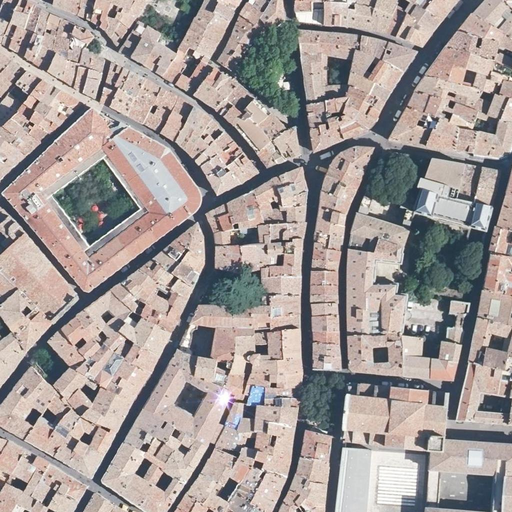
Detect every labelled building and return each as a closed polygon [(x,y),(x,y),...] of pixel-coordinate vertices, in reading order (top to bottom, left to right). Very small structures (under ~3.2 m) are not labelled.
[(4,0),(0,10),(0,16),(1,18),(2,17),(5,18),(6,19),(9,21),(11,22),(20,0),(4,0)] [(24,0),(20,0),(11,22),(12,23),(16,24),(19,25),(25,28),(26,29),(30,15),(34,5),(30,2),(28,1),(24,0)] [(55,6),(70,12),(72,0),(53,0),(53,5),(55,6)] [(73,13),(77,15),(81,0),(72,0),(70,12),(73,13)] [(95,0),(81,0),(77,15),(85,18),(92,21),(93,16),(94,14),(94,9),(95,8),(95,0)] [(109,1),(106,0),(95,0),(95,8),(94,9),(94,14),(93,16),(92,21),(98,26),(105,31),(109,24),(108,17),(107,16),(108,10),(110,5),(111,2),(109,1)] [(143,7),(146,2),(144,0),(106,0),(109,1),(111,2),(136,18),(141,10),(143,7)] [(234,15),(236,10),(225,5),(218,2),(217,2),(213,0),(203,0),(201,7),(227,19),(231,21),(234,15)] [(217,0),(217,1),(218,2),(225,5),(236,10),(240,5),(241,0),(217,0)] [(250,0),(248,3),(263,13),(269,3),(264,0),(250,0)] [(259,18),(270,30),(285,20),(284,16),(282,2),(281,0),(271,0),(269,3),(263,13),(259,18)] [(348,14),(348,0),(342,0),(342,3),(325,2),(325,24),(326,24),(329,25),(337,25),(339,25),(348,26),(348,14)] [(348,0),(348,14),(348,26),(353,26),(361,27),(366,28),(375,30),(385,32),(397,5),(398,2),(393,0),(348,0)] [(405,0),(410,2),(428,13),(439,19),(443,21),(449,13),(450,12),(460,0),(459,0),(405,0)] [(486,22),(493,27),(498,30),(499,29),(507,34),(511,37),(511,8),(511,9),(509,5),(504,1),(503,0),(485,0),(473,14),(486,22)] [(511,0),(503,0),(504,1),(509,5),(511,9),(511,8),(511,0)] [(295,6),(296,11),(310,11),(310,2),(307,2),(295,1),(295,2),(295,4),(295,6)] [(107,16),(108,17),(109,17),(119,21),(121,22),(129,28),(132,24),(136,18),(111,2),(110,5),(108,10),(107,16)] [(313,23),(325,24),(325,2),(322,2),(310,2),(310,11),(296,11),(296,15),(296,16),(297,20),(303,21),(306,22),(313,23)] [(410,2),(405,10),(404,10),(408,14),(419,23),(425,28),(433,34),(436,30),(437,28),(443,21),(439,19),(428,13),(410,2)] [(254,25),(263,35),(267,33),(270,30),(259,18),(263,13),(248,3),(245,9),(242,14),(241,15),(254,25)] [(30,15),(26,29),(26,30),(27,30),(34,33),(42,9),(39,7),(38,7),(34,5),(30,15)] [(405,10),(397,5),(385,32),(391,35),(397,37),(408,14),(404,10),(405,10)] [(228,26),(231,21),(227,19),(201,7),(195,17),(226,31),(228,26)] [(42,9),(34,33),(44,36),(45,33),(45,31),(47,27),(47,24),(50,14),(46,12),(42,9)] [(45,33),(44,36),(41,43),(53,50),(61,19),(57,17),(50,14),(47,24),(47,27),(52,30),(51,34),(45,31),(45,33)] [(427,41),(433,34),(425,28),(419,23),(408,14),(397,37),(400,38),(416,44),(423,47),(427,41)] [(466,33),(478,36),(482,37),(488,39),(498,41),(498,45),(511,50),(511,37),(507,34),(499,29),(498,30),(493,27),(486,22),(473,14),(466,22),(458,32),(466,33)] [(254,42),(263,35),(254,25),(241,15),(238,23),(236,28),(245,34),(254,42)] [(1,18),(0,21),(0,41),(2,43),(11,22),(9,21),(6,19),(5,18),(2,17),(1,18)] [(120,39),(129,28),(121,22),(119,21),(109,17),(108,17),(109,24),(105,31),(110,36),(114,42),(116,45),(120,39)] [(194,17),(188,28),(216,42),(219,44),(222,37),(226,31),(195,17),(194,17)] [(68,22),(61,19),(53,50),(57,53),(67,58),(70,43),(71,37),(72,35),(75,27),(75,25),(68,22)] [(12,23),(11,22),(2,43),(6,45),(10,47),(19,25),(16,24),(12,23)] [(25,28),(19,25),(10,47),(14,49),(18,52),(26,30),(26,29),(25,28)] [(75,27),(72,35),(88,45),(94,38),(91,34),(91,33),(90,32),(89,32),(89,31),(87,31),(84,29),(75,25),(75,27)] [(188,28),(186,34),(181,43),(182,43),(179,49),(186,53),(189,47),(204,55),(202,58),(209,62),(212,55),(219,44),(216,42),(188,28)] [(251,45),(254,42),(245,34),(236,28),(233,33),(231,38),(248,48),(251,45)] [(26,30),(18,52),(21,54),(25,56),(34,33),(27,30),(26,30)] [(358,35),(340,34),(298,30),(301,59),(306,94),(307,104),(324,100),(344,97),(346,92),(347,93),(349,84),(347,83),(355,49),(356,49),(356,48),(358,35)] [(138,47),(143,38),(133,32),(130,37),(128,40),(138,47)] [(452,39),(446,46),(452,48),(456,50),(456,49),(472,54),(483,57),(495,60),(497,50),(498,45),(498,41),(488,39),(482,37),(480,49),(475,47),(478,36),(466,33),(458,32),(452,39)] [(44,36),(34,33),(25,56),(29,58),(34,61),(35,57),(37,54),(40,47),(41,43),(44,36)] [(70,43),(84,50),(86,47),(88,45),(72,35),(71,37),(70,43)] [(167,39),(160,36),(151,50),(145,64),(155,70),(164,76),(175,83),(179,85),(184,89),(188,83),(190,79),(182,73),(187,64),(182,61),(186,54),(186,53),(179,49),(178,49),(176,53),(174,52),(174,51),(178,43),(175,42),(174,43),(167,39)] [(361,36),(359,51),(374,57),(379,40),(375,39),(361,36)] [(240,59),(248,48),(231,38),(227,49),(219,61),(231,70),(240,59)] [(138,47),(128,40),(124,46),(121,51),(126,54),(131,57),(138,47)] [(379,40),(374,57),(371,62),(376,65),(380,60),(381,60),(384,52),(386,48),(389,43),(387,42),(386,42),(384,41),(379,40)] [(35,57),(34,61),(41,65),(48,70),(57,53),(53,50),(41,43),(40,47),(37,54),(35,57)] [(81,63),(84,50),(70,43),(67,58),(68,59),(68,60),(81,63)] [(381,60),(380,60),(381,61),(385,62),(393,67),(404,74),(407,68),(411,63),(419,52),(401,46),(389,43),(386,48),(390,51),(389,56),(384,52),(381,60)] [(498,45),(497,50),(511,57),(511,50),(498,45)] [(435,62),(427,75),(440,79),(449,81),(454,64),(468,68),(472,54),(456,49),(456,50),(452,48),(446,46),(435,62)] [(189,47),(186,53),(186,54),(200,62),(202,58),(204,55),(189,47)] [(359,51),(356,49),(355,49),(347,83),(349,84),(385,103),(386,101),(391,92),(396,85),(404,74),(393,67),(385,62),(381,61),(380,60),(376,65),(371,73),(365,70),(371,62),(374,57),(359,51)] [(90,69),(102,72),(105,60),(97,56),(84,50),(81,63),(80,66),(90,69)] [(511,57),(497,50),(495,60),(496,61),(504,64),(511,68),(511,57)] [(57,53),(48,70),(55,74),(64,79),(66,71),(68,60),(68,59),(67,58),(57,53)] [(200,62),(186,54),(182,61),(187,64),(182,73),(190,79),(200,62)] [(483,57),(472,54),(468,68),(474,70),(492,76),(494,71),(496,61),(495,60),(483,57)] [(4,55),(0,59),(0,74),(2,73),(12,61),(8,58),(4,55)] [(188,83),(184,89),(189,91),(194,94),(214,68),(211,66),(208,63),(209,62),(202,58),(200,62),(190,79),(188,83)] [(69,82),(75,85),(80,66),(81,63),(68,60),(66,71),(64,79),(69,82)] [(12,61),(2,73),(12,82),(21,72),(24,68),(19,65),(12,61)] [(112,63),(105,87),(114,91),(116,82),(119,76),(123,68),(118,66),(112,63)] [(468,68),(454,64),(449,81),(463,85),(468,68)] [(79,88),(84,91),(87,79),(90,69),(80,66),(75,85),(79,88)] [(124,83),(130,72),(127,70),(123,68),(119,76),(116,82),(114,91),(117,92),(119,89),(121,90),(124,83)] [(214,68),(194,94),(199,98),(204,100),(210,105),(216,109),(225,99),(225,98),(226,97),(239,84),(229,78),(217,70),(214,68)] [(87,79),(84,91),(90,95),(96,98),(102,72),(90,69),(87,79)] [(492,76),(474,70),(469,86),(484,91),(493,93),(496,81),(492,79),(492,76)] [(26,73),(16,84),(23,89),(23,90),(30,95),(32,93),(43,79),(35,75),(28,71),(26,73)] [(511,79),(494,71),(492,76),(492,79),(496,81),(504,83),(500,95),(511,99),(511,79)] [(139,92),(145,79),(140,76),(130,72),(124,83),(121,90),(135,97),(136,98),(139,92)] [(0,74),(0,96),(1,97),(6,91),(13,83),(12,82),(2,73),(0,74)] [(422,82),(415,92),(442,98),(444,89),(437,88),(440,79),(427,75),(422,82)] [(43,79),(32,93),(32,94),(24,103),(32,108),(32,107),(38,99),(40,100),(41,99),(48,91),(53,85),(48,83),(43,79)] [(152,106),(153,105),(154,102),(162,88),(159,87),(149,81),(145,79),(139,92),(136,98),(142,101),(152,106)] [(449,81),(440,79),(437,88),(444,89),(442,98),(449,99),(455,102),(477,111),(479,112),(483,98),(481,98),(484,91),(469,86),(463,85),(449,81)] [(13,88),(3,99),(2,100),(0,102),(0,128),(2,126),(4,127),(12,119),(17,113),(19,111),(19,110),(23,103),(24,103),(32,94),(32,93),(30,95),(23,90),(23,89),(16,84),(13,88)] [(250,93),(239,84),(226,97),(225,98),(225,99),(233,105),(241,113),(255,98),(250,93)] [(385,103),(349,84),(347,93),(381,110),(383,106),(385,103)] [(41,99),(40,100),(49,105),(50,105),(56,97),(61,90),(57,88),(53,85),(48,91),(41,99)] [(106,104),(111,106),(112,103),(117,92),(114,91),(105,87),(101,101),(106,104)] [(154,102),(153,105),(158,107),(158,106),(172,113),(173,110),(178,98),(170,93),(162,88),(154,102)] [(128,115),(135,97),(121,90),(119,89),(117,92),(112,103),(111,106),(120,111),(128,115)] [(66,93),(61,90),(56,97),(68,106),(74,110),(78,107),(82,103),(75,98),(72,97),(66,93)] [(379,115),(381,110),(347,93),(346,92),(344,97),(348,96),(346,103),(377,121),(379,116),(379,115)] [(411,100),(407,107),(415,110),(423,112),(434,117),(438,108),(445,111),(452,114),(463,119),(474,123),(476,116),(477,111),(455,102),(451,109),(447,107),(449,99),(442,98),(415,92),(411,100)] [(488,115),(511,122),(511,99),(500,95),(496,94),(488,115)] [(367,131),(377,121),(346,103),(348,96),(344,97),(324,100),(326,113),(328,123),(332,145),(347,139),(355,136),(367,131)] [(58,109),(68,117),(71,114),(74,110),(68,106),(56,97),(50,105),(58,109)] [(149,112),(152,106),(142,101),(136,98),(135,97),(128,115),(135,119),(143,123),(149,112)] [(189,104),(178,98),(173,110),(183,116),(188,118),(194,107),(189,104)] [(265,146),(271,141),(260,128),(259,126),(259,125),(272,112),(265,106),(263,105),(255,98),(241,113),(243,115),(234,126),(245,138),(246,139),(252,148),(254,150),(256,153),(265,146)] [(225,99),(216,109),(220,113),(224,117),(233,105),(225,99)] [(52,121),(59,126),(64,121),(68,117),(58,109),(50,105),(49,105),(40,100),(35,109),(43,115),(44,115),(44,116),(45,117),(52,121)] [(324,100),(307,104),(308,109),(311,128),(319,126),(319,124),(328,123),(326,113),(324,100)] [(32,108),(24,103),(23,103),(19,110),(19,111),(26,115),(27,117),(31,120),(37,125),(40,127),(51,135),(55,130),(59,126),(52,121),(45,117),(44,116),(44,115),(43,115),(35,109),(32,107),(32,108)] [(241,113),(233,105),(224,117),(229,121),(233,125),(234,126),(243,115),(241,113)] [(158,106),(158,107),(154,114),(149,112),(143,123),(152,128),(161,132),(172,113),(158,106)] [(48,151),(3,194),(84,290),(89,291),(98,284),(130,260),(151,245),(170,230),(175,227),(194,212),(197,209),(198,207),(199,205),(200,204),(200,202),(200,200),(200,199),(200,198),(200,196),(199,193),(199,191),(197,188),(169,149),(127,126),(92,107),(48,151)] [(200,111),(194,107),(188,118),(187,121),(196,127),(196,128),(204,113),(200,111)] [(415,110),(407,107),(403,116),(398,125),(435,129),(439,118),(443,120),(445,115),(445,111),(438,108),(434,117),(423,112),(415,110)] [(183,116),(173,110),(172,113),(161,132),(169,137),(176,141),(185,124),(181,122),(180,122),(180,121),(181,121),(183,116)] [(26,115),(19,111),(17,113),(12,119),(15,121),(44,141),(48,138),(51,135),(40,127),(37,125),(35,127),(29,123),(31,120),(27,117),(26,115)] [(478,130),(478,131),(473,153),(489,156),(491,156),(499,157),(509,154),(511,142),(511,122),(488,115),(479,112),(477,111),(476,116),(497,123),(495,134),(478,130)] [(282,133),(287,129),(283,124),(272,112),(259,125),(259,126),(260,128),(271,141),(273,140),(282,133)] [(196,127),(194,130),(200,136),(200,137),(202,133),(206,128),(211,119),(209,117),(204,113),(196,128),(196,127)] [(458,127),(458,128),(472,130),(474,123),(463,119),(452,114),(451,117),(449,116),(446,121),(458,127)] [(393,133),(390,140),(398,141),(444,148),(454,150),(458,128),(458,127),(446,121),(443,120),(439,118),(435,129),(398,125),(393,133)] [(15,121),(12,119),(4,127),(17,135),(18,136),(29,144),(36,148),(40,144),(44,141),(15,121)] [(206,128),(202,133),(206,138),(209,134),(210,135),(211,134),(219,127),(217,125),(211,119),(206,128)] [(185,124),(176,141),(180,145),(184,148),(189,138),(194,130),(196,127),(187,121),(185,124)] [(323,148),(332,145),(328,123),(319,124),(319,126),(311,128),(314,146),(315,152),(323,148)] [(17,135),(4,127),(2,126),(0,128),(0,135),(4,138),(13,144),(28,155),(31,152),(36,148),(29,144),(18,136),(17,135)] [(206,138),(204,140),(209,146),(214,141),(224,132),(222,130),(219,127),(211,134),(210,135),(209,134),(206,138)] [(287,143),(290,147),(292,149),(297,157),(301,155),(298,143),(296,127),(287,129),(282,133),(285,140),(287,143)] [(472,130),(458,128),(454,150),(467,152),(473,153),(478,131),(472,130)] [(200,136),(194,130),(189,138),(184,148),(186,151),(190,155),(200,136)] [(224,132),(214,141),(224,152),(229,147),(235,144),(229,137),(224,132)] [(292,149),(290,147),(287,149),(284,146),(287,143),(285,140),(282,133),(273,140),(282,154),(286,161),(292,159),(297,157),(292,149)] [(0,149),(2,151),(0,154),(0,159),(14,168),(21,162),(28,155),(13,144),(4,138),(0,135),(0,149)] [(200,137),(200,136),(190,155),(193,158),(196,161),(209,146),(204,140),(200,137)] [(282,162),(286,161),(282,154),(273,140),(271,141),(265,146),(273,158),(277,164),(282,162)] [(209,146),(196,161),(198,163),(201,166),(201,167),(219,155),(224,152),(214,141),(209,146)] [(229,147),(224,152),(219,155),(223,160),(227,167),(234,161),(235,160),(243,153),(240,149),(236,144),(235,144),(229,147)] [(267,168),(277,164),(273,158),(265,146),(256,153),(263,161),(267,168)] [(337,158),(330,166),(345,172),(354,176),(361,179),(362,177),(368,163),(374,148),(362,147),(356,147),(350,148),(343,153),(337,157),(337,158)] [(243,153),(235,160),(236,161),(250,178),(254,176),(259,173),(254,167),(252,164),(250,161),(243,153)] [(219,155),(201,167),(218,195),(228,190),(235,187),(241,184),(232,173),(231,171),(230,171),(227,173),(224,169),(227,167),(223,160),(219,155)] [(430,217),(432,217),(433,217),(470,227),(487,232),(488,227),(491,215),(493,206),(476,202),(458,198),(467,164),(448,161),(430,158),(424,178),(420,188),(417,195),(414,212),(430,217)] [(0,172),(6,176),(10,172),(14,168),(0,159),(0,172)] [(234,161),(227,167),(230,171),(231,171),(232,173),(241,184),(246,181),(250,178),(236,161),(235,160),(234,161)] [(484,168),(467,164),(458,198),(476,202),(493,206),(496,191),(501,171),(484,168)] [(339,180),(340,180),(346,184),(356,191),(356,190),(359,184),(361,179),(354,176),(345,172),(330,166),(328,171),(326,174),(333,177),(339,180)] [(294,184),(305,180),(304,173),(302,167),(291,172),(290,172),(279,176),(278,176),(281,182),(282,182),(285,187),(294,184)] [(324,181),(322,191),(339,198),(350,203),(350,201),(353,196),(356,191),(346,184),(345,187),(339,184),(340,180),(339,180),(333,177),(326,174),(324,181)] [(498,227),(511,230),(511,175),(510,181),(506,198),(501,221),(498,227)] [(278,177),(272,179),(264,185),(253,190),(263,219),(264,224),(305,222),(306,215),(306,212),(306,205),(283,207),(282,199),(281,199),(278,189),(285,187),(282,182),(281,182),(278,176),(278,177)] [(298,195),(307,191),(306,186),(305,180),(294,184),(285,187),(278,189),(281,199),(282,199),(298,195)] [(366,192),(358,212),(366,215),(371,199),(376,201),(378,202),(382,187),(370,183),(366,192)] [(249,227),(253,227),(258,226),(258,225),(264,224),(263,219),(253,190),(253,191),(248,193),(244,195),(249,225),(249,227)] [(307,198),(307,191),(298,195),(282,199),(283,207),(306,205),(307,198)] [(315,231),(344,236),(344,231),(347,214),(350,203),(339,198),(322,191),(318,215),(315,231)] [(354,225),(352,230),(402,246),(403,242),(404,238),(408,230),(408,228),(409,229),(411,221),(414,212),(417,195),(403,191),(398,208),(406,210),(401,226),(371,216),(366,215),(358,212),(357,213),(356,214),(356,216),(355,220),(354,225)] [(239,230),(241,229),(250,228),(249,227),(249,225),(244,195),(233,200),(226,204),(232,229),(239,228),(239,230)] [(378,202),(376,201),(371,216),(401,226),(406,210),(398,208),(378,202)] [(216,209),(223,231),(230,230),(232,229),(226,204),(219,207),(216,209)] [(0,225),(10,216),(0,206),(0,225)] [(211,224),(215,232),(223,231),(216,209),(212,211),(207,213),(211,224)] [(0,228),(8,237),(20,227),(17,223),(14,220),(10,216),(0,225),(0,228)] [(258,225),(258,226),(259,243),(272,243),(272,239),(287,239),(292,239),(294,239),(303,238),(304,231),(305,230),(306,222),(305,222),(264,224),(258,225)] [(169,270),(172,272),(180,263),(177,260),(177,259),(182,252),(187,247),(189,249),(204,260),(204,239),(198,223),(181,237),(173,243),(154,259),(169,270)] [(0,272),(18,289),(21,287),(34,300),(53,321),(54,320),(63,312),(78,296),(75,292),(20,227),(8,237),(2,243),(7,249),(5,251),(0,245),(0,272)] [(492,249),(491,253),(511,257),(511,230),(498,227),(492,249)] [(240,237),(239,230),(239,228),(232,229),(230,230),(230,238),(240,237)] [(215,246),(231,245),(230,238),(230,230),(223,231),(215,232),(215,234),(215,240),(215,246)] [(402,246),(352,230),(352,231),(349,245),(347,271),(346,295),(347,335),(382,334),(381,333),(392,332),(403,332),(408,292),(397,291),(398,282),(375,282),(376,262),(402,264),(404,247),(402,246)] [(314,244),(314,247),(341,251),(341,249),(342,245),(342,244),(344,236),(315,231),(315,236),(314,244)] [(294,242),(286,242),(285,254),(283,265),(285,265),(285,276),(300,276),(301,260),(301,257),(303,238),(294,239),(294,242)] [(272,243),(259,243),(260,255),(277,254),(285,254),(286,242),(272,243)] [(259,243),(242,244),(241,274),(261,268),(260,255),(259,243)] [(231,245),(215,246),(216,259),(216,268),(241,274),(242,244),(231,245)] [(312,259),(340,261),(340,258),(341,251),(314,247),(313,250),(313,253),(312,259)] [(182,261),(199,274),(202,270),(204,264),(204,260),(189,249),(182,261)] [(511,257),(491,253),(490,262),(484,290),(511,296),(511,257)] [(277,254),(260,255),(261,268),(269,267),(269,266),(276,265),(277,254)] [(156,281),(165,285),(174,274),(172,272),(169,270),(154,259),(148,263),(145,266),(141,269),(156,281)] [(312,265),(312,270),(338,272),(339,268),(339,267),(340,261),(312,259),(312,260),(312,263),(312,265)] [(172,272),(174,274),(179,277),(193,288),(196,282),(199,274),(182,261),(180,263),(172,272)] [(288,295),(300,294),(300,290),(300,284),(300,276),(285,276),(285,265),(283,265),(276,265),(269,266),(269,267),(261,268),(261,269),(261,295),(269,294),(270,295),(288,295)] [(136,297),(140,301),(141,300),(146,303),(158,311),(168,316),(173,306),(183,311),(185,307),(188,299),(171,289),(165,285),(156,281),(141,269),(129,277),(133,281),(126,286),(122,282),(112,290),(123,302),(134,312),(139,305),(133,300),(136,297)] [(311,285),(338,285),(338,284),(338,280),(338,279),(338,274),(338,272),(312,270),(311,279),(311,285)] [(0,299),(3,302),(0,305),(0,313),(13,331),(24,348),(26,353),(30,348),(40,336),(52,322),(53,321),(34,300),(21,287),(18,289),(0,272),(0,299)] [(179,277),(171,289),(188,299),(191,293),(193,288),(179,277)] [(311,289),(311,294),(337,294),(337,293),(337,290),(338,290),(338,287),(338,285),(311,285),(311,289)] [(127,321),(134,312),(123,302),(112,290),(100,298),(86,309),(102,330),(104,330),(109,336),(119,330),(127,321)] [(511,296),(484,290),(481,305),(478,316),(478,317),(511,325),(511,296)] [(446,325),(445,341),(462,345),(463,340),(466,326),(473,293),(468,292),(467,293),(466,295),(465,296),(464,297),(463,297),(462,297),(461,297),(460,298),(460,299),(459,299),(459,300),(450,299),(448,312),(451,313),(452,314),(455,315),(454,323),(453,324),(451,325),(450,326),(449,325),(448,326),(446,325)] [(284,329),(300,327),(300,311),(300,303),(300,294),(288,295),(270,295),(269,294),(261,295),(261,305),(271,305),(272,328),(255,329),(255,332),(263,332),(269,331),(277,330),(284,329)] [(310,303),(337,303),(337,300),(337,298),(338,294),(337,294),(311,294),(310,298),(310,303)] [(175,326),(183,311),(173,306),(168,316),(158,311),(146,303),(140,315),(142,316),(143,317),(172,333),(175,326)] [(311,309),(311,315),(338,314),(337,311),(337,309),(337,303),(310,303),(310,304),(310,305),(311,308),(311,309)] [(196,375),(196,377),(205,378),(204,380),(212,381),(224,386),(226,381),(221,379),(223,375),(227,377),(229,371),(216,366),(217,361),(227,363),(227,365),(228,367),(231,368),(232,368),(236,345),(236,336),(255,334),(255,332),(255,329),(272,328),(271,305),(261,305),(229,305),(200,304),(199,304),(187,332),(185,336),(178,350),(171,363),(184,370),(185,369),(196,375)] [(155,366),(160,355),(145,347),(136,342),(133,346),(125,341),(128,337),(125,335),(119,330),(109,336),(104,343),(98,334),(102,330),(86,309),(83,311),(79,314),(76,316),(94,338),(101,346),(104,343),(124,358),(133,363),(151,373),(154,367),(155,366)] [(312,324),(312,331),(338,331),(338,322),(338,321),(338,314),(311,315),(312,324)] [(93,355),(101,346),(94,338),(76,316),(69,322),(63,327),(62,328),(74,345),(75,345),(83,338),(83,337),(84,337),(84,338),(88,342),(79,350),(87,359),(90,357),(93,355)] [(127,321),(119,330),(125,335),(128,337),(136,342),(145,347),(160,355),(166,345),(172,333),(143,317),(137,327),(127,321)] [(511,325),(478,317),(475,334),(469,362),(511,371),(511,325)] [(301,347),(300,327),(284,329),(285,359),(279,359),(279,374),(286,375),(302,372),(301,350),(301,347)] [(69,399),(68,400),(74,407),(82,415),(111,428),(117,431),(124,418),(133,401),(107,388),(87,376),(77,369),(87,359),(79,350),(75,345),(74,345),(62,328),(50,339),(72,365),(54,383),(53,385),(58,389),(65,396),(69,399)] [(270,354),(261,354),(262,357),(261,359),(279,359),(285,359),(284,329),(277,330),(269,331),(270,343),(270,354)] [(0,386),(5,382),(12,373),(15,369),(26,353),(24,348),(13,331),(3,338),(0,332),(0,386)] [(231,368),(230,371),(244,371),(246,370),(247,368),(249,360),(255,363),(257,364),(260,363),(261,360),(261,359),(262,357),(261,354),(258,352),(258,344),(270,343),(269,331),(263,332),(255,332),(255,334),(236,336),(236,345),(232,368),(231,368)] [(313,336),(313,342),(339,344),(339,341),(339,340),(338,331),(312,331),(313,336)] [(392,332),(381,333),(382,334),(347,335),(348,368),(354,372),(377,374),(402,375),(402,365),(403,359),(403,356),(403,352),(402,349),(402,343),(401,339),(401,336),(400,334),(403,332),(392,332)] [(402,365),(402,375),(408,376),(419,377),(429,378),(432,378),(440,379),(448,380),(453,380),(454,376),(455,373),(456,370),(458,364),(458,361),(459,358),(462,345),(445,341),(440,340),(439,350),(428,349),(429,348),(422,347),(423,337),(414,336),(400,334),(401,336),(401,339),(402,343),(402,349),(403,352),(403,356),(403,359),(402,365)] [(313,352),(313,368),(320,369),(326,369),(327,369),(332,369),(336,369),(340,370),(340,362),(339,351),(339,350),(339,344),(313,342),(313,344),(313,347),(313,352)] [(149,377),(151,373),(133,363),(124,358),(104,343),(101,346),(93,355),(90,357),(87,359),(77,369),(87,376),(107,388),(133,401),(140,390),(144,384),(149,377)] [(250,373),(250,374),(276,374),(279,374),(279,359),(261,359),(261,360),(260,363),(257,364),(255,363),(251,373),(250,373)] [(24,376),(14,389),(35,405),(34,407),(42,412),(44,413),(48,407),(57,391),(52,386),(53,385),(54,383),(36,361),(34,364),(33,364),(31,367),(24,376)] [(511,371),(469,362),(465,381),(457,420),(471,422),(494,424),(511,425),(511,371)] [(176,427),(182,430),(188,434),(196,438),(205,444),(208,446),(209,444),(210,441),(217,425),(229,397),(229,396),(230,395),(232,391),(227,389),(227,388),(226,387),(225,387),(224,386),(212,381),(204,380),(205,378),(196,377),(196,375),(185,369),(184,370),(171,363),(154,392),(145,408),(165,420),(168,422),(176,427)] [(230,371),(229,371),(227,377),(226,381),(224,386),(225,387),(226,387),(227,388),(227,389),(232,391),(230,395),(229,396),(229,397),(243,399),(244,394),(248,380),(244,379),(245,372),(244,371),(230,371)] [(248,380),(244,394),(250,394),(253,385),(256,385),(261,387),(265,387),(266,386),(277,386),(278,387),(302,387),(302,379),(302,372),(286,375),(279,374),(276,374),(250,374),(248,380)] [(444,451),(445,440),(445,436),(448,412),(448,406),(450,392),(430,390),(396,387),(394,386),(381,385),(378,385),(364,383),(361,383),(349,382),(349,385),(348,385),(347,395),(345,411),(344,425),(342,437),(343,437),(343,441),(354,442),(357,442),(371,444),(373,444),(374,444),(387,445),(423,449),(429,450),(444,451)] [(247,403),(247,405),(249,405),(257,405),(257,404),(265,404),(265,397),(278,397),(301,397),(301,391),(302,387),(278,387),(277,386),(266,386),(265,387),(261,387),(256,385),(253,385),(250,394),(247,403)] [(0,424),(17,434),(25,439),(34,425),(25,419),(34,407),(35,405),(14,389),(0,407),(0,424)] [(67,438),(81,417),(79,415),(73,408),(74,407),(68,400),(69,399),(65,396),(62,398),(57,392),(57,391),(48,407),(59,417),(54,423),(42,416),(44,413),(42,412),(34,425),(25,439),(46,451),(55,456),(62,443),(63,444),(67,438)] [(265,404),(299,407),(300,402),(301,399),(301,397),(278,397),(265,397),(265,404)] [(234,407),(228,420),(238,424),(239,424),(240,419),(241,416),(256,418),(256,430),(259,430),(263,431),(263,420),(270,421),(296,424),(297,416),(299,407),(265,404),(257,404),(257,405),(256,415),(249,414),(249,405),(247,405),(247,403),(244,403),(244,402),(236,401),(234,407)] [(165,420),(145,408),(136,423),(126,441),(139,448),(144,439),(152,443),(156,436),(163,439),(165,440),(167,441),(171,434),(176,427),(168,422),(164,428),(161,426),(165,420)] [(238,424),(229,452),(240,457),(244,446),(247,437),(248,436),(257,437),(259,430),(256,430),(256,418),(241,416),(240,419),(239,424),(238,424)] [(67,438),(63,444),(62,443),(55,456),(77,469),(93,478),(106,453),(117,431),(111,428),(110,431),(81,417),(67,438)] [(229,452),(238,424),(228,420),(224,428),(218,440),(215,447),(229,452)] [(267,470),(287,476),(291,460),(292,449),(295,427),(296,424),(270,421),(269,431),(272,433),(277,434),(275,445),(275,454),(268,455),(264,461),(262,469),(263,470),(267,471),(267,470)] [(212,445),(215,447),(218,440),(224,428),(220,427),(217,425),(210,441),(209,444),(212,445)] [(107,483),(130,499),(139,505),(149,511),(165,511),(169,507),(195,468),(198,463),(204,453),(208,446),(205,444),(196,438),(188,434),(182,430),(178,438),(171,434),(167,441),(165,440),(156,455),(154,454),(163,439),(156,436),(152,443),(146,452),(139,448),(126,441),(112,465),(111,467),(105,477),(105,479),(105,480),(105,482),(107,483)] [(263,431),(259,430),(257,437),(255,448),(268,455),(275,454),(275,445),(270,444),(272,433),(269,431),(263,431)] [(301,455),(330,462),(331,445),(331,444),(332,436),(319,433),(307,430),(305,440),(304,441),(302,451),(301,455)] [(0,455),(1,456),(2,455),(3,452),(4,451),(5,448),(9,441),(0,437),(0,455)] [(511,511),(511,445),(491,444),(465,441),(445,440),(444,451),(429,450),(427,470),(429,471),(427,489),(426,506),(425,506),(424,511),(511,511)] [(15,444),(9,441),(5,448),(4,451),(3,452),(2,455),(1,456),(0,455),(0,494),(6,484),(4,483),(7,477),(2,474),(4,470),(10,472),(12,473),(17,465),(26,450),(15,444)] [(240,457),(239,460),(252,466),(252,465),(253,465),(256,459),(264,461),(268,455),(255,448),(244,446),(240,457)] [(368,511),(373,449),(342,446),(337,492),(335,511),(368,511)] [(188,493),(210,507),(216,511),(217,511),(224,511),(228,507),(235,511),(271,511),(272,511),(280,492),(286,478),(287,476),(267,470),(267,471),(264,478),(259,476),(263,470),(262,469),(254,466),(253,465),(252,465),(252,466),(239,460),(240,457),(229,452),(215,447),(210,458),(207,463),(191,488),(188,493)] [(39,458),(26,450),(17,465),(12,473),(10,472),(7,477),(4,483),(6,484),(7,482),(23,490),(23,491),(32,495),(40,480),(46,470),(49,464),(39,458)] [(297,470),(296,473),(300,475),(302,475),(305,477),(311,480),(314,482),(322,483),(327,483),(329,471),(330,462),(301,455),(299,463),(299,464),(297,470)] [(67,493),(79,501),(86,489),(87,486),(71,476),(49,464),(46,470),(40,480),(52,486),(58,489),(66,494),(67,493)] [(292,486),(291,488),(307,497),(309,498),(312,499),(314,500),(316,501),(321,502),(326,503),(327,494),(327,483),(322,483),(314,482),(311,480),(305,477),(302,475),(300,475),(296,473),(294,479),(293,481),(292,486)] [(38,498),(34,508),(31,511),(71,511),(76,504),(79,501),(67,493),(66,494),(58,489),(53,499),(50,497),(47,504),(43,502),(46,496),(52,486),(40,480),(32,495),(38,498)] [(0,511),(31,511),(34,508),(38,498),(32,495),(23,491),(23,490),(7,482),(6,484),(0,494),(0,511)] [(53,499),(58,489),(52,486),(46,496),(50,497),(53,499)] [(288,495),(285,501),(290,505),(296,501),(299,506),(303,511),(315,507),(325,507),(325,504),(326,503),(321,502),(316,501),(314,500),(312,499),(309,498),(307,497),(291,488),(289,493),(288,495)] [(84,511),(126,511),(118,507),(95,492),(90,502),(84,511)] [(188,493),(178,507),(186,511),(235,511),(228,507),(224,511),(217,511),(216,511),(214,511),(206,511),(210,507),(188,493)] [(324,511),(325,507),(315,507),(303,511),(294,511),(295,509),(299,506),(296,501),(290,505),(285,501),(281,509),(279,511),(324,511)]
